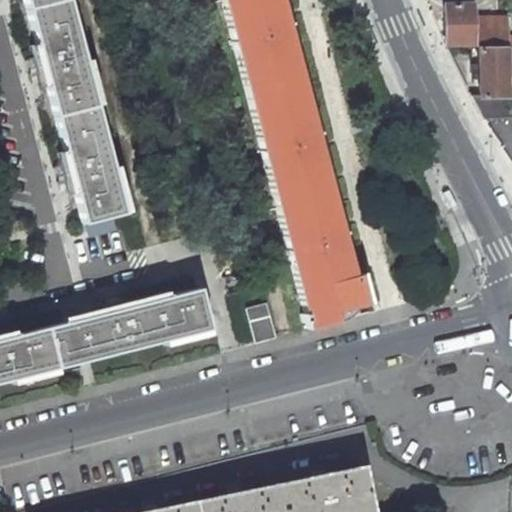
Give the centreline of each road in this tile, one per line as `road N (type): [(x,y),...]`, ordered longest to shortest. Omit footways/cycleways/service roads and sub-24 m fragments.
road 1 (unclassified): [(508,315),(0,451)]
road 2 (tertiary): [(511,250),(385,0)]
